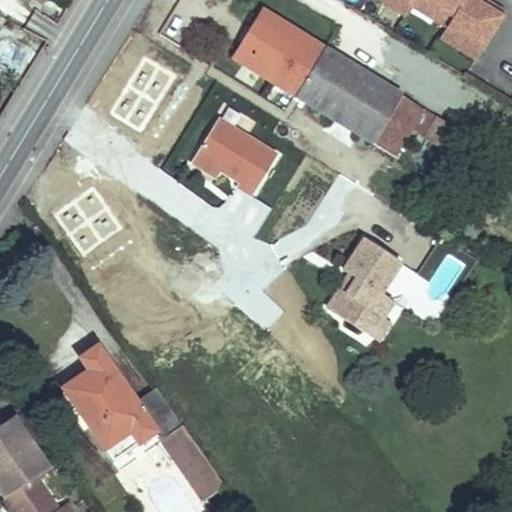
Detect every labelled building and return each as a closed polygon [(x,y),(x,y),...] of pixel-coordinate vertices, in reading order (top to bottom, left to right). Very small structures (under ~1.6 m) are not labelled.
[(395,0),(411,9),(416,2),(461,30),(458,35),(487,54),(504,27),(469,6),(473,0),(395,0)] [(263,12),(235,59),(385,152),(415,104),(263,12)] [(425,111),(415,104),(385,152),(395,159),(425,111)] [(219,120),(197,156),(220,171),(241,183),(238,190),(251,196),(276,154),(219,120)] [(453,131),(436,122),(426,137),(443,148),(453,131)] [(197,156),(192,164),(216,178),(220,171),(197,156)] [(338,290),(325,309),(362,335),(375,316),(381,321),(393,301),(380,292),(399,263),(363,239),(342,271),(348,275),(355,280),(349,289),(338,290)] [(349,289),(355,280),(348,275),(338,290),(349,289)] [(375,316),(362,335),(375,345),(388,325),(381,321),(375,316)] [(95,348),(79,359),(84,366),(88,372),(63,389),(66,394),(62,397),(72,411),(76,407),(113,462),(156,433),(204,501),(224,488),(155,389),(135,403),(95,348)] [(84,366),(59,385),(63,389),(88,372),(84,366)] [(0,397),(0,493),(13,511),(58,511),(21,457),(34,448),(0,397)] [(128,511),(121,501),(105,511),(128,511)]
